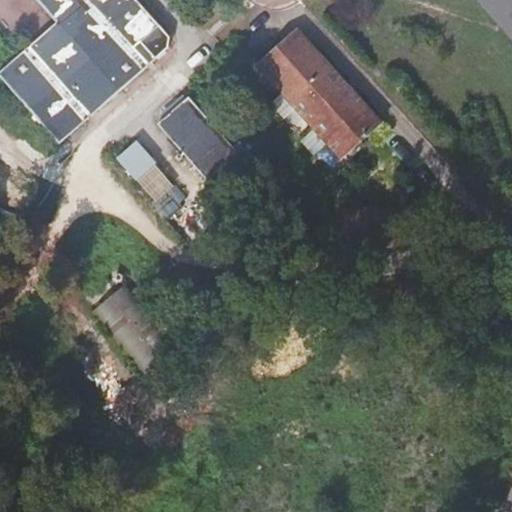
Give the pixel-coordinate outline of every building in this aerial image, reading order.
[(0,0),(0,1),(1,0),(33,0),(56,24),(0,72),(0,80),(53,144),(60,146),(168,49),(170,36),(134,0),(0,0)] [(296,31),(248,75),(275,107),(289,94),(344,155),(379,122),(296,31)] [(187,95),(155,122),(212,189),(244,161),(187,95)] [(139,139),(118,157),(137,179),(158,161),(139,139)] [(421,202),(340,207),(344,273),(425,269),(421,202)] [(186,350),(128,282),(91,313),(149,381),(186,350)]
